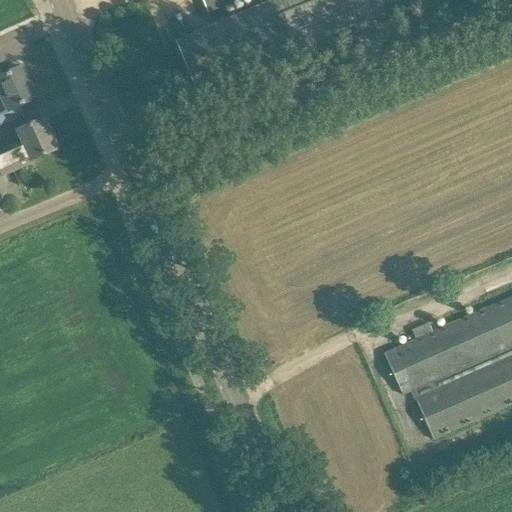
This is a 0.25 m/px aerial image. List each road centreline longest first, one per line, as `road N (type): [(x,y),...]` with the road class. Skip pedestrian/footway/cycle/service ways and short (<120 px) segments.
road 1 (track): [(511,10),(134,170)]
road 2 (tertiary): [(285,511),(134,170)]
road 3 (tertiary): [(134,170),(59,0)]
road 4 (unclassified): [(0,227),(134,170)]
